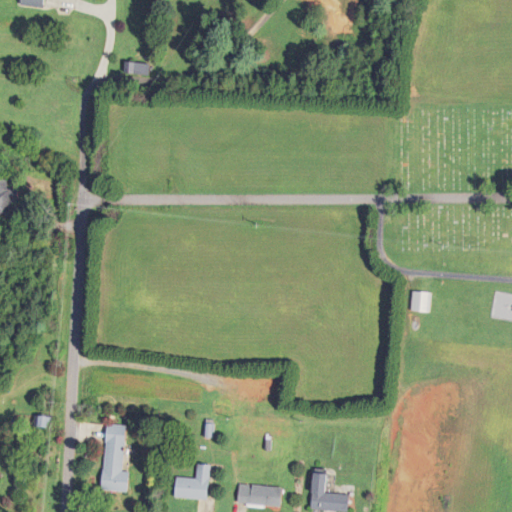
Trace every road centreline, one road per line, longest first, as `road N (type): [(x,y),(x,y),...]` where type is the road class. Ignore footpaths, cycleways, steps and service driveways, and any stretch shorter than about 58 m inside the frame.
road 1 (residential): [(82,197),(511,197)]
road 2 (residential): [(64,511),(82,197)]
